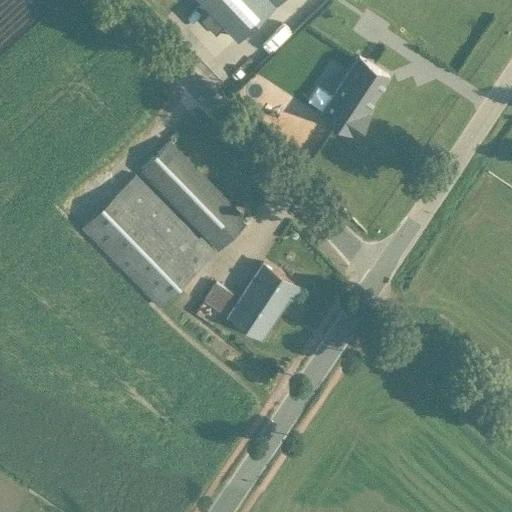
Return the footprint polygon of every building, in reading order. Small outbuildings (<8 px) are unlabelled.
[(205,0),(239,34),(273,0),(205,0)] [(362,144),(410,79),(386,62),(397,46),(382,35),(323,116),(362,144)] [(91,141),(108,162),(154,123),(136,102),(91,141)] [(250,216),(170,136),(83,223),(163,303),(250,216)] [(203,297),(261,337),(300,280),(265,256),(240,293),(217,277),(203,297)] [(0,474),(0,511),(14,511),(27,492),(0,474)]
